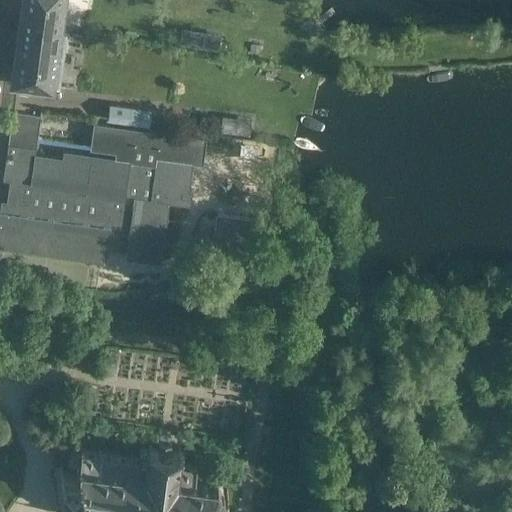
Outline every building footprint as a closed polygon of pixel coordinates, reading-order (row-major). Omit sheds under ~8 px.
[(52,88),(64,0),(23,0),(11,82),(52,88)] [(193,30),(179,28),(177,43),(191,45),(193,30)] [(110,102),(108,119),(150,126),(153,108),(110,102)] [(63,157),(35,153),(36,147),(40,115),(13,111),(4,179),(10,180),(5,211),(0,210),(0,246),(105,261),(107,248),(127,251),(126,256),(161,261),(169,200),(192,204),(194,188),(188,188),(192,160),(204,161),(208,137),(94,121),(90,147),(116,151),(115,158),(64,151),(63,157)] [(244,148),(245,139),(236,138),(235,147),(244,148)] [(150,443),(151,440),(148,439),(147,443),(145,443),(144,443),(143,444),(142,444),(140,446),(139,447),(139,448),(139,449),(138,450),(138,452),(139,453),(139,454),(139,455),(132,454),(132,451),(129,450),(128,454),(116,452),(116,448),(113,448),(112,451),(99,450),(100,446),(96,446),(96,449),(82,448),(82,444),(79,444),(79,447),(75,447),(74,445),(71,447),(73,448),(70,450),(69,449),(66,451),(68,453),(67,456),(65,458),(66,460),(68,459),(71,462),(70,466),(62,465),(63,461),(59,461),(58,464),(55,464),(54,468),(57,468),(56,482),(53,482),(52,486),(55,486),(55,489),(59,490),(59,487),(66,488),(66,491),(68,495),(73,495),(72,505),(69,504),(69,508),(71,508),(71,511),(74,511),(75,509),(88,510),(88,511),(91,511),(102,511),(201,511),(202,510),(210,511),(213,511),(213,510),(220,505),(223,506),(225,504),(223,502),(224,492),(227,491),(226,488),(224,488),(217,480),(219,478),(217,476),(214,478),(205,477),(205,474),(202,474),(202,477),(194,476),(195,464),(198,464),(199,462),(196,462),(196,458),(192,458),(192,461),(183,460),(184,450),(182,450),(183,448),(180,447),(180,444),(177,444),(176,447),(169,446),(170,441),(157,439),(156,444),(150,443)]
